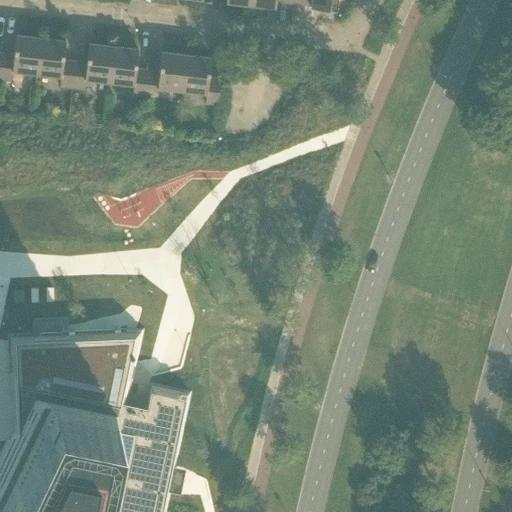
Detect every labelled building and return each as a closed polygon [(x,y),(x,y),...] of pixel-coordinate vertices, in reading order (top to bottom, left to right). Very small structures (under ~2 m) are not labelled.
[(276,2),(293,4),(293,0),(250,0),(250,6),(275,9),(276,2)] [(293,0),(293,4),(311,6),(311,8),(336,11),(337,0),(293,0)] [(12,72),(36,74),(40,38),(16,35),(13,55),(2,54),(0,69),(0,79),(11,81),(12,72)] [(60,87),(71,88),(74,62),(63,61),(65,41),(40,38),(36,74),(61,77),(60,87)] [(85,80),(109,83),(113,47),(89,44),(86,64),(74,62),(71,88),(84,89),(85,80)] [(132,95),(144,96),(147,71),(135,69),(138,49),(113,47),(109,83),(133,85),(132,95)] [(158,88),(181,91),(186,55),(161,52),(159,72),(147,71),(144,96),(156,98),(158,88)] [(186,55),(181,91),(206,94),(205,103),(217,105),(220,79),(208,78),(211,58),(186,55)] [(16,430),(12,430),(12,433),(106,452),(92,511),(167,511),(173,484),(193,392),(148,383),(142,410),(135,408),(128,406),(144,330),(36,334),(37,338),(12,339),(16,430)] [(5,348),(0,348),(0,511),(92,511),(113,416),(7,395),(5,348)]
